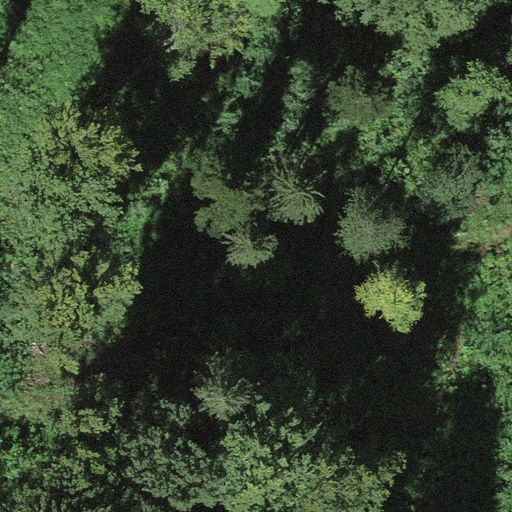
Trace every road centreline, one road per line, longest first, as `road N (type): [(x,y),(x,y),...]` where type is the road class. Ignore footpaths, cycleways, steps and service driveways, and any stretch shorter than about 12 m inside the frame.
road 1 (track): [(511,224),(219,370)]
road 2 (track): [(0,408),(101,402),(219,370)]
